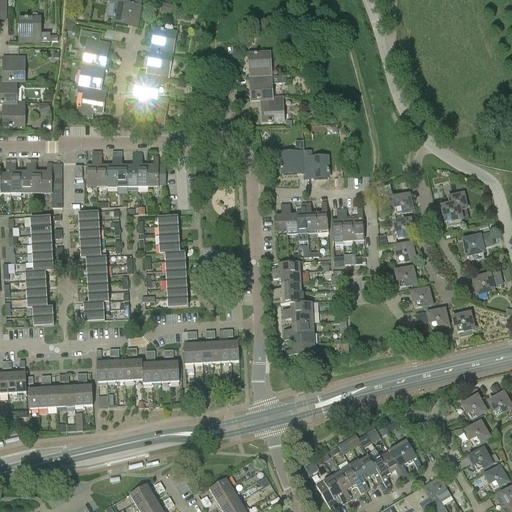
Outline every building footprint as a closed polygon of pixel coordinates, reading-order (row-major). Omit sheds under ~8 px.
[(128,28),(130,17),(138,18),(140,6),(141,0),(110,0),(110,1),(111,1),(108,18),(114,19),(113,25),(114,23),(128,26),(128,28)] [(41,20),(40,20),(39,17),(36,15),(33,15),(31,17),(30,20),(18,20),(20,20),(20,35),(18,35),(29,35),(29,42),(58,42),(58,36),(50,36),(50,35),(41,35),(41,20)] [(162,48),(160,56),(172,58),(176,35),(153,31),(155,32),(153,46),(151,46),(150,46),(162,48)] [(82,64),(94,66),(105,68),(103,67),(106,53),(108,54),(108,53),(97,51),(98,44),(99,37),(80,34),(79,44),(82,49),(85,50),(82,64)] [(172,58),(160,56),(149,53),(149,54),(151,54),(149,68),(146,68),(158,70),(157,77),(161,78),(161,79),(168,80),(172,58)] [(259,71),(260,79),(272,78),(270,55),(247,56),(247,57),(249,57),(250,71),(248,71),(248,72),(259,71)] [(17,82),(17,83),(25,83),(25,59),(13,59),(13,67),(2,67),(2,68),(4,68),(4,82),(2,82),(5,82),(17,82)] [(93,74),(94,66),(82,64),(79,87),(84,87),(96,89),(95,90),(101,91),(101,90),(99,90),(102,76),(104,76),(104,75),(93,74)] [(133,96),(146,98),(156,100),(157,100),(159,86),(163,87),(167,84),(168,80),(161,79),(161,78),(157,77),(149,76),(147,83),(136,81),(138,82),(136,96),(134,96),(133,96)] [(280,77),(272,78),(260,79),(260,86),(249,86),(249,87),(251,87),(252,101),(250,101),(250,102),(260,101),(271,100),(273,100),(272,86),(280,85),(280,77)] [(0,105),(13,105),(17,105),(17,83),(17,82),(5,82),(5,89),(0,89),(0,105)] [(96,89),(84,87),(81,110),(77,109),(76,118),(92,121),(94,112),(103,114),(103,113),(101,113),(103,99),(105,99),(105,98),(94,97),(95,90),(96,89)] [(283,99),(273,100),(271,100),(272,107),(260,108),(260,109),(262,108),(263,123),(261,123),(261,124),(284,122),(283,99)] [(157,100),(156,108),(144,106),(146,107),(144,121),(142,120),(142,121),(164,125),(168,102),(157,100)] [(17,105),(13,105),(13,112),(2,112),(2,113),(4,113),(4,127),(2,127),(2,128),(25,128),(25,105),(17,105)] [(304,159),(304,153),(303,143),(295,143),(296,153),(280,154),(282,176),(282,174),(297,173),(297,175),(298,175),(297,166),(304,166),(304,159)] [(304,166),(304,174),(305,174),(305,173),(312,172),(312,182),(313,182),(313,179),(327,179),(327,181),(328,181),(327,158),(311,159),(311,152),(304,153),(304,159),(304,166)] [(97,189),(97,159),(92,159),(92,167),(86,167),(86,189),(97,189)] [(101,159),(97,159),(97,189),(107,189),(107,167),(101,167),(101,159)] [(107,189),(118,189),(117,159),(112,159),(112,167),(107,167),(107,189)] [(117,159),(118,189),(127,189),(127,167),(122,167),(122,159),(117,159)] [(133,167),(127,167),(127,189),(138,189),(137,159),(133,159),(133,167)] [(142,159),(137,159),(138,189),(148,189),(148,167),(142,167),(142,159)] [(153,167),(148,167),(148,189),(158,189),(158,187),(166,187),(166,166),(158,166),(158,159),(153,159),(153,167)] [(11,195),(11,165),(6,165),(6,174),(1,174),(0,174),(0,191),(0,195),(11,195)] [(16,165),(11,165),(11,195),(21,195),(21,174),(16,174),(16,165)] [(26,174),(21,174),(21,195),(31,195),(31,165),(26,165),(26,174)] [(31,195),(41,195),(42,174),(36,174),(36,165),(31,165),(31,195)] [(52,195),(52,191),(52,185),(52,180),(52,174),(52,166),(52,165),(47,165),(47,174),(42,174),(41,195),(52,195)] [(463,227),(461,220),(459,211),(466,210),(463,196),(449,199),(451,206),(442,208),(447,231),(463,227)] [(412,213),(408,197),(393,201),(397,216),(412,213)] [(316,215),(317,235),(328,234),(326,204),(321,204),(321,215),(316,215)] [(296,216),(297,236),(297,243),(307,243),(307,236),(305,205),(301,205),(301,214),(296,214),(296,216)] [(310,205),(305,205),(307,236),(317,235),(316,215),(311,215),(310,205)] [(287,237),(285,206),(280,206),(281,217),(276,217),(276,215),(275,215),(276,237),(287,237)] [(290,206),(285,206),(287,237),(297,236),(296,216),(291,217),(290,206)] [(352,220),(353,243),(364,243),(362,212),(357,213),(357,220),(352,220)] [(343,244),(342,213),(337,214),(337,222),(331,223),(332,244),(343,244)] [(346,213),(342,213),(343,244),(353,243),(352,220),(347,221),(346,213)] [(78,215),(78,224),(99,223),(99,214),(78,215)] [(30,219),(31,228),(51,227),(50,218),(30,219)] [(158,229),(178,227),(178,219),(157,220),(158,229)] [(413,237),(410,221),(394,225),(398,241),(413,237)] [(100,232),(99,223),(78,224),(79,233),(100,232)] [(31,228),(31,237),(51,236),(51,227),(31,228)] [(179,236),(178,227),(158,229),(158,237),(179,236)] [(100,241),(100,232),(79,233),(79,242),(104,241),(100,241)] [(31,237),(32,247),(52,246),(51,236),(31,237)] [(179,236),(158,237),(159,246),(179,245),(179,236)] [(488,237),(479,239),(464,242),(468,263),(482,259),(481,255),(483,254),(481,248),(491,246),(488,237)] [(104,241),(79,242),(80,251),(104,250),(104,241)] [(180,254),(179,245),(159,246),(159,256),(165,256),(165,255),(180,254)] [(52,246),(32,247),(32,256),(52,254),(52,246)] [(414,261),(411,246),(395,250),(399,265),(414,261)] [(100,250),(104,250),(80,251),(80,260),(86,260),(101,259),(100,250)] [(32,256),(33,265),(53,263),(52,254),(32,256)] [(185,254),(180,254),(165,255),(165,256),(165,264),(185,263),(185,254)] [(106,259),(101,259),(86,260),(86,269),(107,268),(106,259)] [(33,265),(33,273),(33,274),(45,273),(53,273),(53,263),(33,265)] [(185,263),(165,264),(166,273),(186,272),(185,263)] [(269,271),(270,276),(300,275),(299,264),(278,265),(278,271),(277,271),(277,269),(276,268),(271,269),(270,270),(270,271),(269,271)] [(86,269),(87,278),(107,277),(107,268),(86,269)] [(415,286),(412,270),(396,274),(400,290),(415,286)] [(186,281),(186,272),(166,273),(166,282),(186,281)] [(25,274),(25,283),(46,282),(45,273),(33,274),(33,273),(25,274)] [(300,285),(300,275),(270,276),(270,281),(279,281),(279,286),(300,285)] [(491,287),(500,285),(498,275),(473,281),(477,296),(493,293),(491,287)] [(108,286),(107,277),(87,278),(87,287),(108,286)] [(186,281),(166,282),(167,291),(187,290),(186,281)] [(46,291),(46,282),(25,283),(26,293),(46,291)] [(270,292),(271,297),(301,295),(301,294),(300,285),(279,286),(279,291),(270,292)] [(108,286),(87,287),(88,296),(108,295),(108,286)] [(187,299),(187,290),(167,291),(167,300),(187,299)] [(26,293),(26,302),(47,301),(46,291),(26,293)] [(431,307),(427,291),(412,295),(416,310),(431,307)] [(280,307),(290,306),(302,305),(301,305),(304,304),(303,294),(301,294),(301,295),(271,297),(271,302),(280,301),(280,307)] [(88,296),(88,305),(103,304),(103,305),(109,304),(108,295),(88,296)] [(187,299),(167,300),(167,310),(188,308),(187,299)] [(27,310),(32,310),(47,309),(47,301),(26,302),(27,310)] [(83,305),(83,314),(104,313),(103,305),(103,304),(88,305),(83,305)] [(290,306),(290,311),(280,312),(281,317),(312,315),(311,304),(304,304),(301,305),(302,305),(290,306)] [(53,309),(47,309),(32,310),(32,319),(53,318),(53,309)] [(447,328),(444,312),(428,316),(432,331),(447,328)] [(104,313),(83,314),(84,324),(104,322),(104,313)] [(312,325),(312,315),(281,317),(281,322),(291,321),(291,326),(312,325)] [(454,319),(456,328),(457,335),(473,331),(469,315),(454,319)] [(53,318),(32,319),(33,328),(54,327),(53,318)] [(312,325),(291,326),(291,331),(282,332),(282,337),(313,336),(312,325)] [(188,341),(192,341),(192,334),(182,334),(183,342),(188,342),(188,341)] [(292,341),(292,347),(314,346),(313,336),(282,337),(282,342),(292,341)] [(238,343),(229,344),(230,364),(239,364),(238,343)] [(212,365),(221,365),(220,344),(211,345),(212,365)] [(229,344),(220,344),(221,365),(230,364),(229,344)] [(194,366),(203,366),(202,345),(193,346),(194,366)] [(202,345),(203,366),(212,365),(211,345),(202,345)] [(185,367),(194,366),(193,346),(183,346),(185,367)] [(314,356),(314,346),(292,347),(293,352),(283,353),(283,358),(314,356)] [(133,362),(124,363),(125,383),(134,383),(133,362)] [(142,362),(133,362),(134,383),(143,382),(142,365),(142,362)] [(115,363),(106,364),(107,384),(116,384),(115,363)] [(124,363),(115,363),(116,384),(125,383),(124,363)] [(178,363),(169,364),(170,384),(179,384),(178,363)] [(98,385),(107,384),(106,364),(97,364),(98,385)] [(152,385),(161,385),(160,364),(151,365),(152,385)] [(169,364),(160,364),(161,385),(170,384),(169,364)] [(142,365),(143,382),(143,386),(152,385),(151,365),(142,365)] [(25,374),(16,375),(17,395),(26,395),(25,374)] [(0,395),(8,396),(7,375),(0,375),(0,395)] [(16,375),(7,375),(8,396),(17,395),(16,375)] [(496,386),(490,390),(495,398),(501,394),(496,386)] [(82,388),(83,408),(93,407),(92,387),(82,388)] [(73,388),(64,389),(66,409),(74,408),(73,388)] [(74,408),(83,408),(82,388),(73,388),(74,408)] [(55,389),(46,390),(48,410),(57,409),(55,389)] [(57,409),(66,409),(64,389),(55,389),(57,409)] [(39,411),(37,390),(28,391),(29,411),(39,411)] [(46,390),(37,390),(39,411),(48,410),(46,390)] [(461,403),(463,407),(476,399),(474,395),(468,399),(461,403)] [(98,408),(112,407),(111,396),(98,397),(98,408)] [(503,396),(489,404),(497,418),(511,410),(503,396)] [(476,399),(463,407),(471,421),(485,412),(477,399),(476,399)] [(81,414),(74,414),(74,425),(57,426),(58,433),(82,431),(81,414)] [(475,447),(488,438),(480,425),(466,433),(475,447)] [(366,436),(358,441),(363,449),(371,445),(366,436)] [(406,442),(397,448),(408,467),(413,464),(417,471),(422,468),(406,442)] [(404,469),(408,467),(397,448),(388,453),(404,479),(408,476),(404,469)] [(491,465),(483,451),(470,459),(478,473),(491,465)] [(388,453),(379,458),(391,477),(395,475),(399,482),(404,479),(388,453)] [(378,485),(382,483),(371,463),(367,456),(358,462),(369,481),(374,478),(378,485)] [(386,480),(391,477),(379,458),(371,463),(382,483),(386,489),(390,487),(386,480)] [(364,484),(369,481),(358,462),(349,467),(365,493),(369,491),(364,484)] [(361,495),(365,493),(349,467),(340,472),(352,491),(356,488),(361,495)] [(485,478),(493,491),(507,483),(499,469),(485,478)] [(347,494),(352,491),(340,472),(332,478),(347,503),(351,501),(347,494)] [(347,503),(332,478),(323,483),(324,485),(318,489),(316,487),(330,511),(332,511),(339,508),(337,505),(341,503),(343,506),(347,503)] [(434,508),(433,508),(435,511),(445,511),(441,504),(451,497),(440,478),(429,485),(431,488),(424,492),(434,508)] [(214,499),(231,488),(226,480),(209,491),(214,499)] [(130,496),(134,504),(152,493),(147,485),(130,496)] [(236,496),(231,488),(214,499),(218,506),(236,496)] [(426,511),(433,508),(434,508),(424,492),(423,489),(422,489),(423,491),(414,496),(413,495),(412,495),(414,498),(407,503),(413,511),(426,511)] [(511,508),(511,490),(501,497),(509,510),(511,508)] [(134,504),(139,511),(157,501),(152,493),(134,504)] [(236,496),(218,506),(221,511),(226,511),(240,504),(236,496)] [(413,511),(407,503),(405,499),(395,505),(398,511),(392,511),(391,511),(413,511)] [(139,511),(156,511),(161,509),(157,501),(139,511)]
